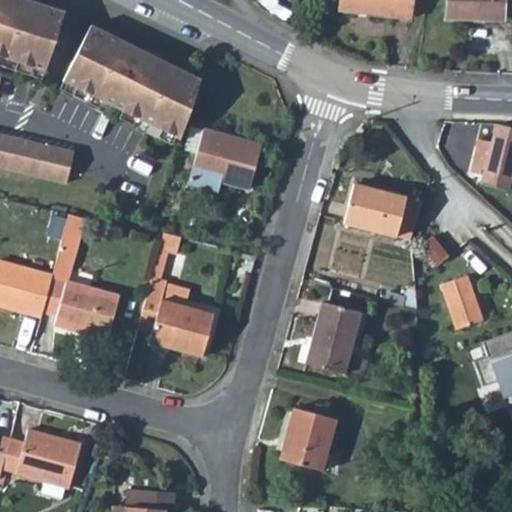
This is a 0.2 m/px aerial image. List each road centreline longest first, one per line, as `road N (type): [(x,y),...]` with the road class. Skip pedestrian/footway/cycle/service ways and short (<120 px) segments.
road 1 (residential): [(334,80),(223,434)]
road 2 (residential): [(223,434),(0,370)]
road 3 (secondary): [(334,80),(172,0)]
road 4 (secondary): [(511,102),(334,80)]
